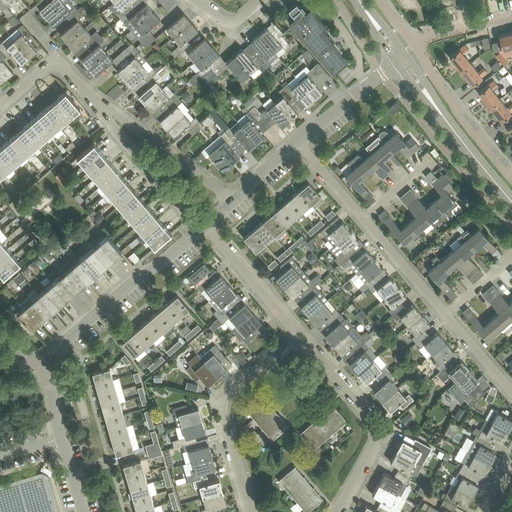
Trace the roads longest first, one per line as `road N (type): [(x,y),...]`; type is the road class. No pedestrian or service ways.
road 1 (residential): [(252,511),(221,410),(227,396),(299,337)]
road 2 (residential): [(335,511),(376,426),(299,337)]
road 3 (unclassified): [(41,364),(199,230)]
road 4 (residential): [(233,200),(92,98)]
road 5 (residential): [(92,98),(199,230)]
road 6 (residential): [(511,178),(414,43)]
road 7 (unclassified): [(83,511),(41,364)]
road 8 (residential): [(299,337),(205,226)]
road 9 (residential): [(444,315),(362,218)]
road 10 (secondary): [(511,199),(432,101)]
